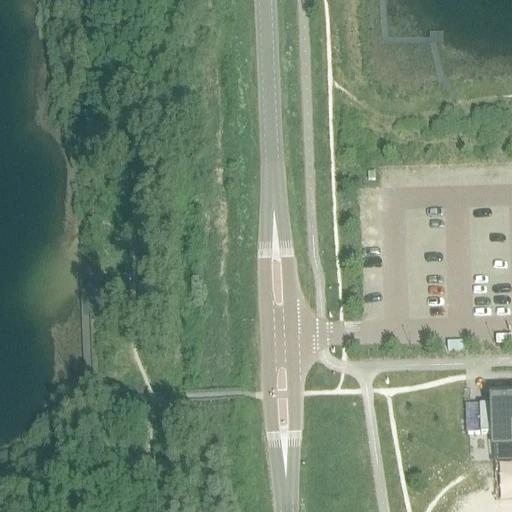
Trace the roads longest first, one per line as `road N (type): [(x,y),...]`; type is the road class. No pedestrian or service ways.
road 1 (track): [(134,511),(148,385),(131,341),(130,181)]
road 2 (unclassified): [(285,493),(292,477),(292,376),(287,262),(273,201)]
road 3 (unclassified): [(273,201),(262,264),(270,427),(285,493)]
road 4 (unclassified): [(273,201),(264,0)]
